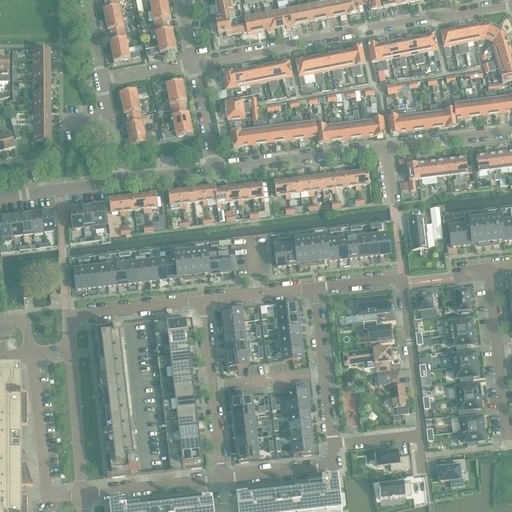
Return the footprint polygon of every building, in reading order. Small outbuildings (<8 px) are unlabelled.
[(149,0),(151,12),(167,9),(165,0),(149,0)] [(325,0),(318,0),(316,1),(319,20),(329,18),(326,4),(325,0)] [(346,0),(336,2),(339,17),(348,15),(346,0)] [(357,6),(361,6),(363,5),(361,0),(345,0),(346,0),(348,15),(358,13),(357,7),(357,6)] [(370,11),(380,9),(378,0),(361,0),(363,5),(369,4),(370,11)] [(388,0),(378,0),(380,9),(389,7),(388,0)] [(279,13),(276,14),(279,28),(285,27),(286,28),(291,27),(290,26),(291,26),(288,11),(289,11),(287,1),(277,3),(279,13)] [(307,2),(308,8),(310,22),(319,20),(316,1),(307,2)] [(103,9),(105,20),(121,17),(118,2),(104,4),(105,9),(103,9)] [(336,2),(326,4),(329,18),(339,17),(336,2)] [(233,15),(231,4),(216,7),(217,14),(216,14),(217,21),(224,20),(224,22),(229,21),(228,16),(233,15)] [(300,24),(310,22),(308,8),(298,10),(300,24)] [(169,20),(167,9),(151,12),(154,28),(168,25),(167,20),(169,20)] [(298,10),(289,11),(288,11),(291,26),(300,24),(298,10)] [(272,29),(276,29),(279,28),(276,14),(264,16),(266,30),(266,31),(267,32),(273,30),(272,29)] [(264,16),(254,18),(256,32),(266,31),(266,30),(264,16)] [(109,31),(110,36),(124,33),(121,17),(105,20),(107,31),(109,31)] [(250,18),(236,21),(239,34),(247,32),(248,34),(256,32),(254,18),(250,18)] [(229,24),(229,21),(224,22),(224,20),(217,21),(215,22),(217,35),(225,33),(226,36),(239,34),(236,21),(235,21),(235,23),(229,24)] [(489,24),(478,26),(481,40),(485,39),(488,41),(496,28),(489,24)] [(169,30),(168,25),(154,28),(157,43),(173,40),(171,30),(169,30)] [(478,25),(468,27),(471,43),(472,43),(477,42),(478,47),(482,46),(481,40),(478,26),(478,25)] [(468,27),(459,29),(464,55),(468,54),(467,48),(473,47),(472,43),(471,43),(468,27)] [(503,33),(496,28),(488,41),(492,44),(492,47),(491,47),(492,48),(507,44),(503,33)] [(460,56),(464,55),(459,29),(449,30),(453,46),(458,45),(460,56)] [(448,47),(453,46),(449,30),(441,32),(446,59),(450,58),(448,47)] [(109,41),(111,52),(127,49),(124,33),(110,36),(111,41),(109,41)] [(426,36),(424,37),(427,53),(432,52),(434,62),(439,61),(433,34),(426,35),(426,36)] [(422,54),(427,53),(424,37),(414,39),(419,65),(424,64),(422,54)] [(415,66),(419,65),(414,39),(405,40),(408,56),(413,55),(415,66)] [(175,51),(173,40),(157,43),(158,49),(149,50),(150,55),(159,53),(159,54),(175,51)] [(404,57),(408,56),(405,40),(396,42),(401,69),(406,68),(404,57)] [(397,69),(401,69),(396,42),(387,44),(390,60),(395,59),(397,69)] [(385,61),(390,60),(387,44),(379,46),(378,44),(377,45),(383,72),(387,71),(385,61)] [(507,44),(492,48),(489,48),(487,52),(488,54),(494,53),(494,57),(511,52),(509,44),(507,44)] [(379,73),(383,72),(377,45),(368,46),(371,64),(377,63),(379,73)] [(361,48),(351,50),(356,77),(361,76),(359,66),(364,65),(361,48)] [(127,50),(127,49),(111,52),(113,63),(129,60),(129,59),(139,57),(138,53),(128,55),(127,50)] [(33,51),(33,61),(50,61),(50,50),(33,51)] [(352,78),(356,77),(351,50),(351,51),(342,53),(345,69),(350,68),(352,78)] [(496,62),(487,64),(482,65),(484,70),(488,68),(511,61),(511,54),(511,52),(494,57),(496,62)] [(340,70),(345,69),(342,53),(333,55),(338,81),(342,80),(340,70)] [(334,82),(338,81),(333,55),(323,57),(326,72),(331,71),(333,82),(334,82)] [(321,73),(326,72),(323,57),(314,58),(319,85),(320,93),(325,92),(324,84),(323,84),(321,73)] [(315,85),(319,85),(314,58),(303,60),(303,59),(295,61),(300,88),(305,87),(305,86),(315,84),(315,85)] [(0,59),(0,83),(9,84),(9,60),(0,59)] [(50,70),(50,61),(33,61),(33,71),(50,70)] [(498,70),(499,75),(511,71),(511,61),(488,68),(484,70),(485,74),(498,70)] [(289,62),(279,64),(281,80),(287,79),(289,89),(293,88),(289,62)] [(277,81),(281,80),(279,64),(269,65),(274,92),(275,92),(279,91),(277,81)] [(271,92),(274,92),(269,65),(260,67),(263,83),(268,82),(270,93),(271,92)] [(259,84),(263,83),(260,67),(251,69),(255,95),(260,95),(259,84)] [(251,96),(255,95),(251,69),(241,70),(244,87),(249,86),(251,96)] [(50,81),(50,70),(33,71),(33,81),(50,81)] [(232,71),(236,92),(236,94),(241,93),(240,88),(244,87),(241,70),(234,72),(234,71),(232,71)] [(231,93),(236,92),(232,71),(224,73),(225,83),(223,83),(224,91),(225,91),(226,100),(232,99),(231,93)] [(511,71),(499,75),(492,77),(493,83),(501,81),(502,85),(511,82),(511,71)] [(50,91),(50,81),(33,81),(33,92),(50,91)] [(167,90),(168,95),(184,92),(181,81),(165,85),(166,86),(156,87),(157,92),(167,90)] [(487,86),(488,93),(490,93),(492,115),(502,114),(500,98),(496,98),(495,91),(501,90),(500,85),(487,86)] [(403,86),(396,87),(397,94),(397,98),(405,97),(404,92),(403,86)] [(392,95),(397,94),(396,87),(386,88),(387,96),(392,95)] [(119,94),(121,104),(137,101),(136,96),(146,94),(145,90),(135,92),(135,90),(119,94)] [(50,101),(50,91),(33,92),(33,102),(50,101)] [(505,97),(500,98),(502,114),(511,113),(508,91),(504,91),(505,97)] [(186,103),(184,92),(168,95),(171,111),(184,108),(183,104),(186,103)] [(482,100),(481,100),(483,116),(492,115),(490,93),(488,93),(485,94),(483,92),(481,93),(481,94),(479,95),(480,97),(481,97),(482,100)] [(476,95),(471,96),(474,118),(483,116),(481,100),(477,101),(476,95)] [(468,102),(462,102),(464,119),(474,118),(471,96),(467,96),(468,102)] [(453,98),(453,103),(456,120),(464,119),(462,102),(458,103),(458,97),(453,98)] [(254,129),(249,129),(251,146),(261,145),(258,122),(255,99),(249,99),(252,120),(248,121),(248,124),(253,124),(254,129)] [(225,102),(226,112),(249,110),(248,104),(243,105),(242,100),(225,102)] [(33,102),(33,112),(51,112),(50,101),(33,102)] [(126,115),(127,120),(141,117),(137,101),(121,104),(124,115),(126,115)] [(449,111),(445,111),(447,127),(449,127),(449,128),(457,127),(456,120),(453,103),(453,104),(448,105),(449,111)] [(416,109),(418,131),(428,129),(426,114),(421,114),(420,104),(415,104),(416,109)] [(430,113),(426,114),(428,129),(437,128),(435,106),(430,107),(430,113)] [(439,106),(435,106),(437,128),(447,127),(445,111),(440,112),(439,106)] [(185,114),(184,108),(171,111),(174,127),(190,124),(188,113),(185,114)] [(418,131),(416,109),(406,110),(407,116),(408,116),(410,132),(418,131)] [(249,114),(249,110),(226,112),(227,121),(244,120),(244,115),(249,114)] [(406,110),(398,111),(400,133),(410,132),(408,116),(407,116),(406,110)] [(399,133),(400,133),(398,111),(391,112),(391,118),(387,118),(389,136),(400,134),(399,133)] [(33,112),(33,122),(51,122),(51,112),(33,112)] [(352,113),(353,117),(355,138),(365,137),(363,121),(358,122),(357,112),(352,113)] [(376,114),(371,115),(374,136),(374,137),(385,136),(383,119),(377,119),(376,114)] [(310,122),(305,122),(307,139),(316,138),(317,138),(315,122),(314,115),(309,116),(310,122)] [(367,120),(363,121),(365,137),(374,136),(371,115),(367,115),(367,120)] [(126,125),(127,134),(143,131),(141,117),(127,120),(128,125),(126,125)] [(305,117),(295,118),(298,140),(307,139),(305,122),(305,117)] [(349,123),(344,123),(346,139),(355,138),(353,117),(348,118),(349,123)] [(291,124),(287,125),(289,141),(298,140),(295,118),(290,118),(291,124)] [(281,119),(276,120),(279,142),(289,141),(287,125),(282,125),(281,119)] [(330,125),(325,126),(327,142),(336,140),(334,119),(329,120),(330,125)] [(335,119),(334,119),(336,140),(346,139),(344,123),(339,124),(339,119),(335,119)] [(272,126),(268,127),(270,144),(279,142),(276,120),(272,121),(272,126)] [(320,121),(315,122),(317,138),(316,138),(317,145),(323,144),(323,142),(327,142),(325,126),(321,126),(320,121)] [(33,122),(34,132),(51,132),(51,122),(33,122)] [(262,122),(258,122),(261,145),(270,144),(268,127),(263,128),(262,122)] [(242,149),(242,147),(240,128),(239,128),(235,129),(234,123),(229,123),(230,132),(229,132),(230,140),(231,139),(233,150),(242,149)] [(192,135),(190,124),(174,127),(175,132),(165,134),(162,135),(163,140),(176,137),(176,138),(192,135)] [(239,125),(239,128),(240,128),(242,147),(251,146),(249,129),(244,130),(244,124),(239,125)] [(145,138),(143,131),(127,134),(130,147),(146,144),(146,143),(155,141),(154,136),(145,138)] [(10,132),(1,135),(5,151),(15,149),(10,132)] [(51,143),(51,132),(34,132),(34,143),(51,143)] [(501,171),(507,170),(505,153),(495,154),(499,181),(503,180),(503,175),(501,175),(501,171)] [(495,181),(499,181),(495,154),(486,155),(488,172),(495,172),(496,176),(494,176),(495,181)] [(490,182),(488,172),(486,155),(476,156),(477,166),(478,174),(482,173),(483,177),(484,177),(485,182),(490,182)] [(466,157),(456,159),(459,186),(463,185),(462,180),(460,180),(460,176),(468,175),(467,169),(466,157)] [(454,186),(459,186),(456,159),(446,160),(448,178),(455,177),(456,181),(453,181),(454,186)] [(443,178),(448,178),(446,160),(436,161),(440,188),(444,188),(443,178)] [(435,189),(440,188),(436,161),(426,163),(429,180),(436,179),(437,183),(434,183),(435,189)] [(422,181),(429,180),(426,163),(417,164),(419,181),(420,191),(425,190),(424,185),(422,185),(422,181)] [(414,182),(419,181),(417,164),(407,165),(411,198),(416,198),(415,192),(414,182)] [(367,171),(355,172),(358,190),(360,190),(360,186),(369,184),(367,171)] [(355,190),(358,190),(355,172),(344,174),(346,187),(355,186),(355,190)] [(336,189),(346,187),(344,174),(332,175),(334,193),(336,193),(336,189)] [(332,193),(334,193),(332,175),(320,177),(322,190),(331,189),(332,193)] [(313,191),(322,190),(320,177),(309,178),(311,196),(313,196),(313,191)] [(309,196),(311,196),(309,178),(297,180),(299,193),(308,192),(309,196)] [(290,194),(299,193),(297,180),(286,181),(288,199),(291,198),(290,194)] [(286,199),(288,199),(286,181),(273,183),(275,196),(285,195),(286,199)] [(266,183),(250,185),(251,199),(260,198),(261,202),(264,202),(263,196),(267,195),(266,183)] [(242,200),(251,199),(250,185),(238,187),(240,205),(243,205),(242,200)] [(214,186),(202,187),(205,206),(207,205),(206,201),(215,200),(216,200),(215,190),(214,186)] [(202,206),(205,206),(202,187),(191,189),(193,203),(201,202),(202,206)] [(238,205),(240,205),(238,187),(226,188),(228,202),(237,201),(238,205)] [(219,203),(228,202),(226,188),(215,190),(216,200),(215,200),(216,208),(219,208),(219,203)] [(184,204),(193,203),(191,189),(179,190),(182,209),(184,208),(184,204)] [(179,209),(182,209),(179,190),(167,192),(169,206),(179,204),(179,209)] [(155,194),(143,195),(146,213),(148,213),(148,209),(157,207),(155,194)] [(143,214),(146,213),(143,195),(132,197),(134,210),(143,209),(143,214)] [(124,212),(134,210),(132,197),(120,198),(123,216),(124,216),(124,212)] [(120,217),(123,216),(120,198),(108,200),(110,213),(119,212),(120,217)] [(102,206),(91,208),(93,228),(104,226),(102,206)] [(93,228),(91,208),(81,209),(83,229),(93,228)] [(70,210),(73,230),(83,229),(81,209),(70,210)] [(439,209),(429,210),(431,226),(433,241),(442,240),(439,209)] [(51,213),(40,214),(43,234),(54,233),(53,227),(57,227),(57,212),(51,213)] [(40,214),(30,215),(33,235),(43,234),(40,214)] [(30,215),(20,217),(22,237),(33,235),(30,215)] [(22,237),(20,217),(10,218),(12,238),(22,237)] [(159,223),(152,224),(153,231),(164,230),(163,217),(158,217),(159,223)] [(0,220),(0,221),(2,239),(12,238),(10,218),(0,219),(0,220)] [(500,218),(470,222),(472,246),(503,242),(500,218)] [(501,218),(500,218),(503,242),(511,241),(511,230),(511,221),(501,222),(501,218)] [(411,251),(434,248),(433,241),(431,226),(426,227),(425,219),(408,221),(411,251)] [(470,226),(460,227),(462,247),(472,246),(470,222),(469,222),(470,226)] [(462,247),(460,227),(449,228),(451,248),(462,247)] [(388,235),(377,236),(379,256),(390,255),(389,249),(388,235)] [(377,236),(367,237),(369,258),(379,256),(377,236)] [(367,237),(357,239),(359,259),(369,258),(367,237)] [(326,238),(295,242),(298,266),(328,262),(326,238)] [(326,238),(328,262),(339,261),(336,241),(327,242),(326,238)] [(357,239),(347,240),(349,260),(359,259),(357,239)] [(347,240),(336,241),(339,261),(349,260),(347,240)] [(295,246),(285,247),(287,267),(298,266),(295,242),(295,246)] [(287,267),(285,247),(275,248),(277,268),(287,267)] [(208,251),(206,252),(209,276),(219,275),(217,255),(209,256),(208,251)] [(177,259),(176,259),(178,279),(209,276),(206,252),(177,255),(177,259)] [(228,254),(217,255),(219,275),(230,273),(228,254)] [(176,259),(165,261),(168,280),(178,279),(176,259)] [(165,261),(155,262),(157,282),(168,280),(165,261)] [(155,262),(145,263),(147,283),(157,282),(155,262)] [(145,263),(135,264),(137,284),(147,283),(145,263)] [(135,264),(125,265),(127,285),(137,284),(135,264)] [(125,265),(115,266),(117,286),(127,285),(125,265)] [(115,266),(104,267),(107,287),(117,286),(115,266)] [(104,267),(94,269),(97,288),(107,287),(104,267)] [(94,269),(84,270),(86,290),(97,288),(94,269)] [(86,290),(84,270),(74,271),(76,291),(86,290)] [(468,312),(470,311),(468,292),(459,293),(458,287),(446,288),(447,294),(455,293),(457,313),(461,312),(461,314),(468,313),(468,312)] [(422,297),(416,297),(418,312),(433,311),(431,296),(437,295),(436,289),(421,291),(422,297)] [(356,316),(357,324),(373,322),(372,315),(388,313),(386,297),(357,300),(359,316),(356,316)] [(272,308),(274,320),(297,317),(296,303),(283,305),(284,307),(272,308)] [(221,312),(223,325),(243,323),(241,312),(234,313),(234,310),(221,312)] [(297,317),(274,320),(277,320),(279,330),(298,328),(297,317)] [(166,321),(168,336),(188,334),(186,318),(166,321)] [(450,337),(472,334),(471,322),(462,323),(462,319),(448,321),(450,337)] [(169,472),(183,471),(166,321),(153,323),(169,472)] [(376,322),(363,323),(364,331),(368,331),(369,345),(392,342),(390,327),(376,329),(376,322)] [(243,323),(223,325),(224,336),(244,334),(243,323)] [(123,326),(90,329),(108,479),(140,476),(138,460),(135,460),(121,338),(124,337),(123,326)] [(276,340),(276,341),(300,338),(298,328),(279,330),(280,340),(276,340)] [(188,334),(168,336),(169,347),(189,345),(188,334)] [(244,334),(224,336),(225,347),(249,344),(245,344),(244,334)] [(455,348),(455,352),(466,351),(466,347),(474,346),(472,334),(450,337),(451,348),(455,348)] [(300,338),(276,341),(277,352),(301,349),(300,338)] [(249,344),(225,347),(226,357),(250,355),(249,344)] [(189,345),(169,347),(170,358),(190,356),(189,345)] [(301,349),(277,352),(281,352),(282,363),(292,361),(293,367),(303,365),(301,349)] [(389,349),(343,355),(345,366),(362,364),(363,370),(376,369),(376,373),(388,371),(387,363),(391,363),(389,349)] [(466,351),(455,352),(456,356),(448,357),(449,369),(453,369),(476,366),(475,354),(470,355),(469,351),(468,351),(466,351)] [(250,355),(226,357),(228,374),(238,373),(238,368),(248,367),(246,356),(250,355)] [(190,356),(170,358),(171,369),(191,366),(190,356)] [(191,366),(171,369),(172,379),(192,377),(191,366)] [(477,378),(476,366),(453,369),(455,380),(459,380),(459,385),(460,385),(470,384),(473,383),(472,378),(477,378)] [(0,511),(26,511),(27,496),(21,496),(21,486),(33,486),(33,484),(26,463),(21,464),(21,426),(27,426),(27,394),(21,394),(21,371),(2,371),(2,370),(0,369),(0,511)] [(398,372),(378,375),(378,376),(379,387),(399,385),(398,372)] [(426,372),(420,373),(420,379),(421,389),(431,388),(430,372),(426,372)] [(192,377),(172,379),(174,390),(194,388),(192,377)] [(460,388),(456,389),(457,401),(480,398),(479,386),(470,387),(470,384),(460,385),(460,388)] [(286,394),(287,405),(307,402),(305,386),(295,388),(296,393),(286,394)] [(194,388),(174,390),(175,401),(195,399),(194,388)] [(396,408),(397,416),(409,415),(408,407),(405,407),(403,388),(390,389),(393,409),(396,408)] [(231,395),(232,411),(252,409),(251,398),(241,399),(241,394),(231,395)] [(480,398),(457,401),(459,417),(476,415),(476,414),(473,415),(473,411),(481,410),(480,398)] [(195,399),(175,401),(176,412),(196,410),(195,399)] [(307,402),(287,405),(288,415),(308,413),(307,402)] [(252,409),(232,411),(234,421),(257,418),(253,418),(252,409)] [(196,410),(176,412),(177,423),(197,420),(196,410)] [(308,413),(288,415),(289,425),(309,423),(308,413)] [(371,413),(367,419),(372,424),(377,418),(371,413)] [(461,432),(461,433),(461,432),(484,430),(482,418),(476,419),(476,415),(459,417),(461,432)] [(257,418),(234,421),(235,431),(258,429),(257,418)] [(197,420),(177,423),(179,433),(199,431),(197,420)] [(309,423),(289,425),(290,435),(310,433),(309,423)] [(258,429),(235,431),(236,441),(256,439),(255,430),(258,429)] [(484,430),(457,433),(458,445),(467,444),(467,448),(477,447),(476,443),(485,442),(484,430)] [(200,442),(199,431),(179,433),(180,444),(200,442)] [(310,433),(290,435),(292,445),(312,443),(310,433)] [(256,439),(236,441),(237,451),(257,449),(256,439)] [(200,442),(180,444),(181,455),(201,453),(200,442)] [(312,443),(292,445),(293,456),(300,455),(301,457),(313,456),(312,443)] [(257,449),(237,451),(238,464),(251,463),(251,461),(258,460),(257,449)] [(410,470),(408,458),(398,459),(398,452),(376,455),(377,468),(390,466),(391,472),(410,470)] [(201,453),(181,455),(183,471),(203,468),(201,453)] [(438,471),(436,471),(437,479),(439,478),(440,483),(451,481),(452,488),(463,487),(462,480),(461,472),(466,472),(464,461),(453,462),(453,468),(438,470),(438,471)] [(341,511),(338,479),(328,480),(309,482),(310,492),(237,501),(238,511),(341,511)] [(396,499),(406,498),(406,497),(411,497),(410,485),(404,485),(404,483),(378,486),(380,501),(390,500),(396,499)] [(119,504),(110,505),(110,511),(213,511),(212,504),(140,511),(138,501),(119,503),(119,504)]
